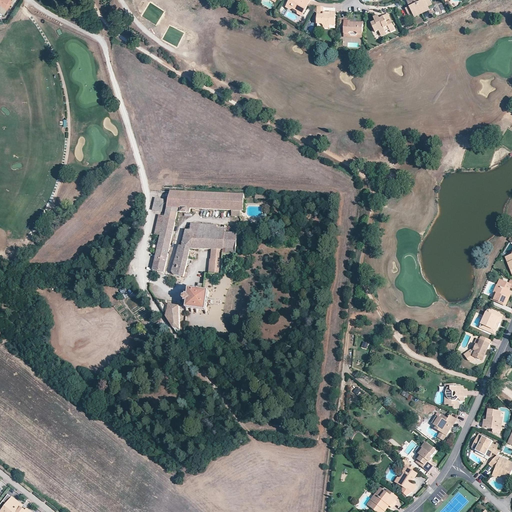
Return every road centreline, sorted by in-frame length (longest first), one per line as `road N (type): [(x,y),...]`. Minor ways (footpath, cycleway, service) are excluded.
road 1 (track): [(487,382),(414,355),(368,293),(359,267),(370,189),(360,172),(114,31),(91,0)]
road 2 (track): [(314,435),(244,425),(168,327),(140,282),(146,191),(101,38),(28,0)]
road 3 (residential): [(511,327),(452,462)]
